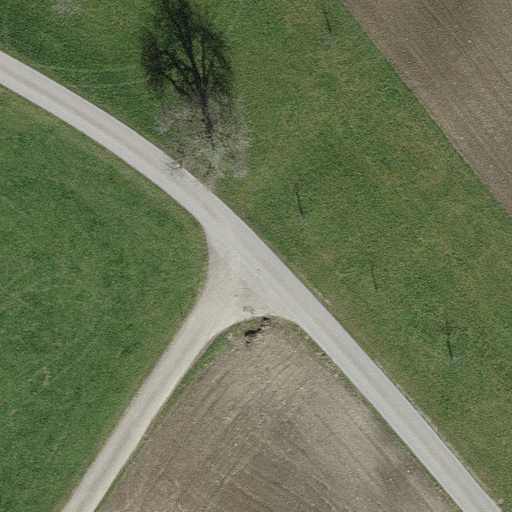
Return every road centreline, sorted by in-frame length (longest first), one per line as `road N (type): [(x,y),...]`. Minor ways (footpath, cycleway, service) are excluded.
road 1 (unclassified): [(485,511),(260,265),(160,170),(0,74)]
road 2 (track): [(260,265),(93,511)]
